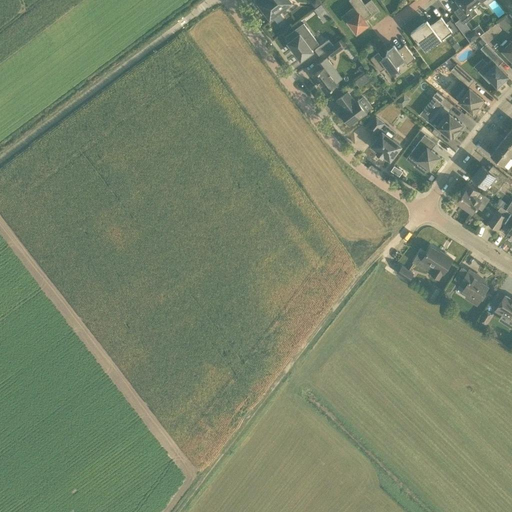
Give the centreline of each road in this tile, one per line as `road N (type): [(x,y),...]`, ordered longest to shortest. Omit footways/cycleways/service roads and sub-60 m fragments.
road 1 (track): [(423,210),(354,280),(178,511)]
road 2 (residential): [(227,0),(339,149),(423,210)]
road 3 (unclassified): [(0,161),(211,0)]
road 4 (residential): [(423,210),(511,102)]
